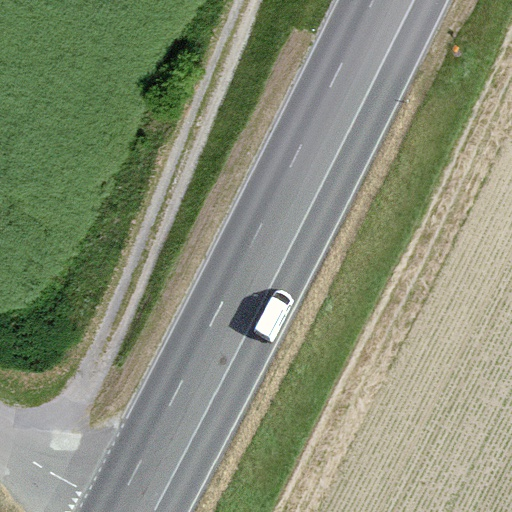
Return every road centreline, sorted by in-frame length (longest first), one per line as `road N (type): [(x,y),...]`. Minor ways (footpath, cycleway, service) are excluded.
road 1 (primary): [(392,0),(133,511)]
road 2 (track): [(47,470),(252,0)]
road 3 (unclassified): [(0,435),(124,511)]
